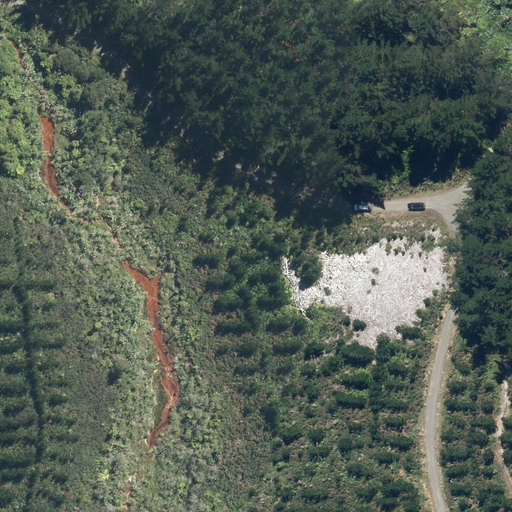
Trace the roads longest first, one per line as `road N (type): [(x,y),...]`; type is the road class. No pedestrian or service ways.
road 1 (track): [(455,208),(337,203),(282,189),(190,135),(46,21),(0,8)]
road 2 (track): [(439,511),(427,413),(467,244),(465,218),(455,208)]
